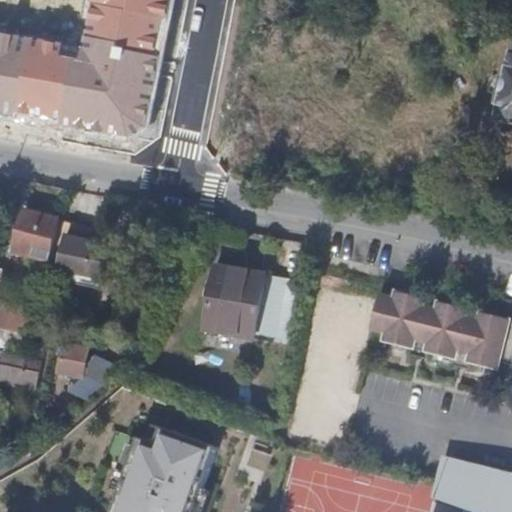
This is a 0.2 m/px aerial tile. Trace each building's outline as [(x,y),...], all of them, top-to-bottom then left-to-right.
[(99,0),(92,41),(164,54),(174,0),(99,0)] [(31,39),(0,33),(0,116),(16,119),(17,114),(31,39)] [(69,46),(31,39),(17,114),(65,123),(76,58),(67,57),(69,46)] [(84,60),(76,58),(65,123),(63,129),(129,140),(151,125),(164,54),(92,41),(88,40),(84,60)] [(511,52),(495,123),(511,126),(511,52)] [(53,261),(63,221),(24,212),(20,227),(17,226),(11,243),(15,244),(14,251),(53,261)] [(65,237),(82,242),(86,227),(69,223),(65,237)] [(73,275),(71,284),(105,292),(108,282),(113,284),(120,251),(82,242),(65,237),(56,271),(73,275)] [(267,276),(218,266),(204,329),(254,340),(267,276)] [(405,300),(406,294),(393,291),(392,298),(405,300)] [(423,298),(406,294),(405,300),(392,298),(390,306),(375,302),(365,343),(380,347),(382,339),(409,346),(408,353),(423,357),(425,350),(451,356),(449,364),(464,367),(466,360),(494,367),(496,359),(510,364),(511,355),(511,319),(489,313),(488,320),(475,317),(472,326),(460,323),(462,313),(464,307),(447,303),(446,310),(433,308),(432,316),(419,313),(421,305),(423,298)] [(390,306),(392,298),(377,294),(375,302),(390,306)] [(435,300),(433,308),(446,310),(447,303),(435,300)] [(0,301),(0,329),(33,339),(40,311),(0,301)] [(433,308),(421,305),(419,313),(432,316),(433,308)] [(488,320),(489,313),(476,310),(475,317),(488,320)] [(472,326),(475,317),(462,313),(460,323),(472,326)] [(32,345),(33,339),(0,329),(0,383),(37,392),(44,361),(0,350),(3,338),(32,345)] [(82,378),(86,356),(78,354),(80,347),(65,344),(58,374),(82,378)] [(78,354),(86,356),(88,349),(80,347),(78,354)] [(197,511),(219,452),(162,433),(157,448),(140,443),(115,511),(197,511)] [(511,473),(447,457),(440,485),(511,502),(511,473)] [(437,499),(473,511),(511,511),(511,502),(440,485),(437,499)]
